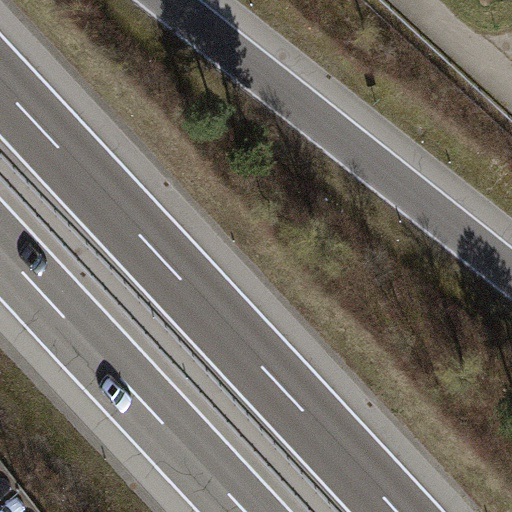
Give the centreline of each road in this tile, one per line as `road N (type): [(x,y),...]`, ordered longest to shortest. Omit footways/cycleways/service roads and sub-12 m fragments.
road 1 (motorway): [(397,511),(0,85)]
road 2 (motorway): [(511,274),(163,0)]
road 3 (motorway): [(0,248),(245,511)]
road 4 (track): [(506,88),(408,0)]
